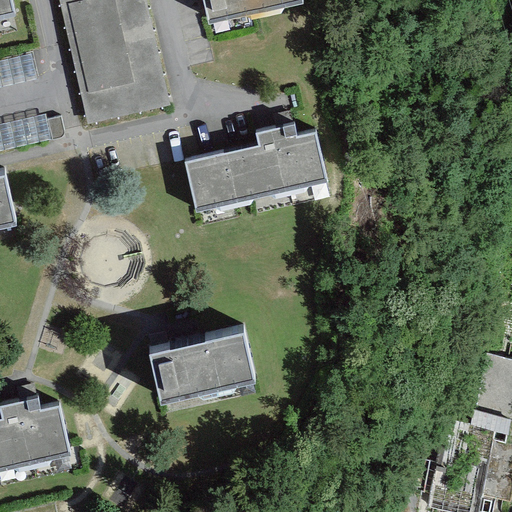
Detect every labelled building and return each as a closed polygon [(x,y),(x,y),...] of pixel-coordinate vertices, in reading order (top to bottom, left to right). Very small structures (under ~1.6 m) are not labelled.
[(0,0),(0,19),(21,15),(17,0),(0,0)] [(145,0),(58,0),(87,125),(170,107),(145,0)] [(204,0),(209,22),(304,0),(204,0)] [(188,157),(199,207),(332,178),(321,127),(301,131),(299,120),(260,129),(263,141),(188,157)] [(0,170),(0,223),(21,219),(9,168),(0,170)] [(150,344),(162,395),(259,372),(247,321),(150,344)] [(511,503),(511,362),(488,357),(473,427),(447,421),(440,452),(430,501),(427,511),(430,511),(479,511),(483,498),(511,504),(511,503)] [(0,418),(0,471),(74,455),(63,403),(43,408),(41,397),(2,406),(5,418),(0,418)] [(430,501),(440,452),(418,447),(408,496),(430,501)]
